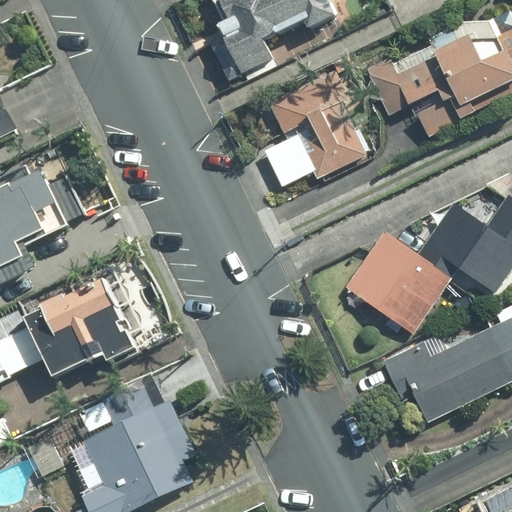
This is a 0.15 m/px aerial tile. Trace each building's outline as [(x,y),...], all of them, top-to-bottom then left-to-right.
[(335,0),(214,0),(195,9),(229,85),(278,63),(268,41),(339,9),(335,0)] [(474,102),(507,86),(511,94),(511,93),(511,8),(372,75),(392,115),(443,90),(448,100),(420,113),(431,136),(479,112),(474,102)] [(351,98),(337,70),(272,101),(290,139),(267,150),(284,186),(316,171),(319,178),(370,154),(344,101),(351,98)] [(0,137),(19,128),(2,92),(0,93),(0,137)] [(87,213),(70,176),(51,185),(44,170),(0,190),(0,283),(39,266),(27,241),(87,213)] [(415,333),(461,268),(498,293),(511,273),(511,195),(510,194),(488,224),(456,202),(421,253),(388,230),(348,287),(415,333)] [(0,445),(15,438),(5,418),(0,420),(0,380),(48,358),(57,377),(136,339),(107,279),(28,317),(33,326),(0,341),(0,445)] [(511,318),(444,352),(437,336),(385,361),(405,402),(417,397),(430,422),(511,382),(511,318)] [(78,511),(131,511),(196,482),(186,460),(199,454),(173,400),(156,408),(143,380),(104,398),(106,401),(82,412),(91,432),(115,420),(118,426),(86,440),(97,462),(83,468),(94,492),(85,496),(89,506),(78,511)] [(511,511),(511,498),(489,510),(489,511),(511,511)]
